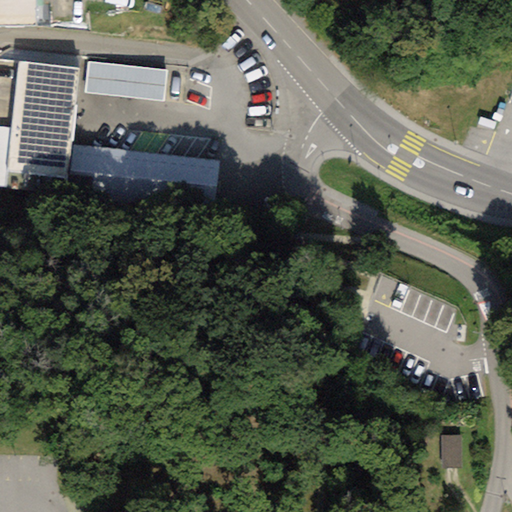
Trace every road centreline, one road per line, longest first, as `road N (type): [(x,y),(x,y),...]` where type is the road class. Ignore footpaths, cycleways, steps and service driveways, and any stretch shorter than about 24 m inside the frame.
road 1 (residential): [(333,95),(302,147),(299,187),(447,258),(480,283),(499,355),(503,455)]
road 2 (unknown): [(302,147),(80,114)]
road 3 (secondary): [(511,194),(404,156),(333,95)]
road 4 (secondary): [(333,95),(248,0)]
